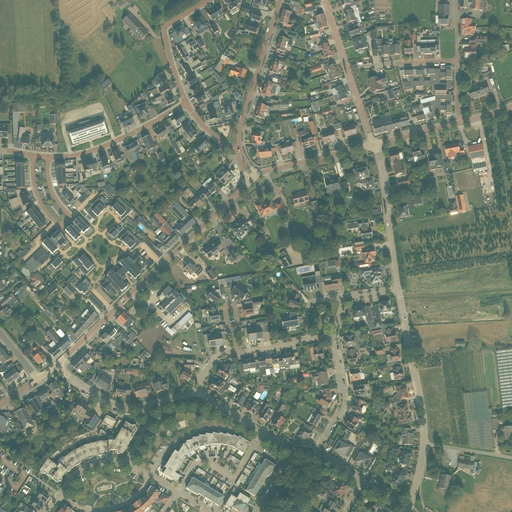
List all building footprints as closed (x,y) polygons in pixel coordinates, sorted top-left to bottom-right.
[(120,0),(116,3),(121,10),(129,5),(125,0),(120,0)] [(241,3),(239,0),(233,0),(225,0),(224,1),(230,11),(237,7),(236,5),(241,3)] [(266,0),(257,0),(257,1),(254,0),(252,7),(259,10),(260,6),(263,7),(264,7),(265,4),(266,5),(266,0)] [(471,5),(471,10),(484,11),(484,0),(472,0),(472,1),(471,1),(468,1),(461,0),(460,8),(468,9),(468,5),(471,5)] [(439,5),(439,25),(448,25),(448,16),(450,16),(450,6),(448,6),(448,2),(441,2),(441,5),(439,5)] [(349,11),(344,13),(346,18),(355,15),(360,14),(358,8),(360,8),(359,4),(348,8),(349,11)] [(284,11),(282,17),(289,19),(292,20),(294,14),(292,13),(293,11),(294,11),(296,7),(290,5),(288,9),(288,12),(284,11)] [(218,6),(207,13),(211,20),(223,13),(218,6)] [(249,14),(251,8),(244,6),(242,12),(249,14)] [(260,22),(262,16),(252,13),(250,19),(251,19),(254,20),(260,22)] [(148,33),(129,14),(122,21),(141,40),(148,33)] [(325,21),(323,15),(320,16),(319,14),(315,15),(313,15),(314,18),(317,17),(317,19),(313,20),(315,24),(318,23),(325,21)] [(350,26),(356,24),(359,23),(358,18),(356,19),(355,15),(346,18),(347,24),(349,23),(350,26)] [(283,26),(287,28),(290,29),(291,25),(287,24),(289,19),(282,17),(280,23),(283,24),(283,26)] [(202,34),(200,30),(205,27),(200,18),(196,21),(196,22),(193,23),(195,27),(193,28),(198,37),(202,34)] [(476,31),(476,27),(476,24),(471,24),(471,20),(461,20),(461,35),(472,35),(471,31),(476,31)] [(324,28),(327,27),(325,21),(318,23),(320,29),(319,30),(320,32),(324,31),(324,28)] [(359,23),(356,24),(350,26),(351,30),(349,30),(352,37),(360,34),(359,31),(362,30),(360,23),(359,23)] [(214,33),(218,31),(214,24),(210,26),(214,33)] [(237,31),(240,35),(243,35),(246,35),(249,35),(250,32),(256,34),(256,33),(257,33),(258,29),(257,29),(257,28),(246,24),(244,32),(238,30),(237,31)] [(176,35),(173,37),(177,44),(183,40),(181,37),(185,35),(181,27),(176,29),(177,30),(174,32),(176,35)] [(235,35),(236,35),(238,32),(233,29),(228,37),(232,39),(235,35)] [(425,55),(429,55),(428,44),(421,44),(420,36),(417,36),(417,52),(421,52),(421,54),(425,54),(425,55)] [(281,37),(279,43),(286,45),(287,42),(289,43),(289,40),(281,37)] [(363,49),(364,48),(361,37),(353,40),(356,51),(358,50),(358,52),(359,53),(361,53),(362,53),(363,52),(363,50),(363,49)] [(389,39),(389,51),(393,51),(393,55),(400,55),(399,46),(395,46),(395,44),(393,44),(393,39),(389,39)] [(377,40),(378,52),(382,52),(382,56),(388,55),(388,46),(384,47),(384,44),(382,45),(382,40),(377,40)] [(435,43),(428,44),(429,55),(433,54),(433,53),(436,53),(436,51),(439,51),(439,40),(435,40),(435,43)] [(180,54),(197,44),(195,41),(187,46),(184,41),(176,46),(178,49),(177,49),(180,54)] [(405,50),(405,54),(413,54),(412,42),(411,42),(410,42),(404,42),(404,50),(405,50)] [(285,49),(286,45),(279,43),(277,50),(285,52),(286,50),(285,49)] [(199,48),(197,44),(180,54),(183,59),(184,59),(186,61),(189,59),(193,57),(191,53),(199,48)] [(323,52),(330,50),(328,44),(319,47),(320,50),(322,49),(323,52)] [(476,46),(470,46),(470,49),(465,49),(465,58),(466,58),(466,60),(470,60),(470,61),(474,61),(474,56),(476,56),(476,46)] [(332,56),(330,50),(323,52),(325,56),(323,57),(324,59),(332,56)] [(229,60),(222,55),(220,59),(221,60),(220,61),(215,69),(220,73),(229,60)] [(185,72),(201,63),(199,60),(192,64),(189,59),(186,61),(184,63),(185,65),(182,67),(185,72)] [(274,59),(272,66),(278,68),(281,69),(282,65),(282,62),(274,59)] [(203,66),(201,63),(185,72),(188,77),(191,75),(193,78),(194,77),(198,75),(196,71),(203,66)] [(338,71),(335,65),(329,67),(328,64),(324,66),(325,71),(330,69),(331,73),(338,71)] [(272,66),(270,72),(278,75),(279,72),(277,71),(278,68),(272,66)] [(237,76),(244,78),(246,71),(236,68),(236,69),(231,68),(229,75),(236,78),(237,76)] [(430,81),(425,81),(425,86),(435,86),(435,78),(435,69),(427,70),(428,75),(430,75),(430,81)] [(441,69),(435,69),(435,78),(441,78),(452,78),(452,70),(446,70),(446,73),(441,73),(441,69)] [(414,87),(425,86),(425,81),(424,70),(416,70),(417,76),(419,76),(419,81),(414,82),(414,87)] [(338,80),(337,78),(340,77),(338,71),(331,73),(329,74),(330,78),(331,80),(332,82),(338,80)] [(405,71),(406,76),(408,76),(408,82),(403,82),(405,91),(414,89),(414,87),(414,82),(413,71),(405,71)] [(484,81),(493,79),(491,71),(482,74),(484,81)] [(160,87),(168,84),(167,80),(166,80),(166,79),(165,79),(162,72),(154,79),(157,85),(159,84),(160,87)] [(223,81),(217,74),(214,76),(219,84),(223,81)] [(387,83),(385,76),(378,78),(378,77),(369,80),(372,88),(371,88),(373,93),(381,90),(379,86),(387,83)] [(193,78),(187,81),(187,82),(187,83),(188,85),(189,85),(190,87),(195,84),(197,86),(200,84),(202,83),(198,78),(196,79),(194,77),(193,78)] [(452,89),(452,81),(446,81),(446,84),(441,84),(441,78),(435,78),(435,86),(435,89),(447,89),(452,89)] [(108,87),(104,82),(99,86),(102,92),(108,87)] [(267,82),(265,88),(271,90),(276,92),(277,88),(275,87),(275,84),(267,82)] [(170,88),(168,84),(160,87),(161,90),(159,91),(161,97),(167,94),(166,92),(170,90),(169,88),(170,88)] [(205,92),(200,84),(197,86),(191,90),(190,91),(192,94),(193,93),(194,95),(198,92),(200,95),(205,92)] [(485,93),(489,92),(486,84),(482,85),(482,86),(466,92),(468,96),(470,95),(471,99),(485,94),(485,93)] [(335,96),(339,95),(345,92),(343,86),(334,89),(331,90),(333,96),(335,96)] [(265,88),(262,94),(271,97),(272,94),(270,94),(271,90),(265,88)] [(393,89),(386,90),(387,100),(395,99),(393,89)] [(242,102),(243,97),(236,91),(233,95),(237,98),(238,98),(242,102)] [(210,100),(205,92),(200,95),(194,98),(195,99),(194,99),(197,103),(198,104),(203,101),(204,103),(210,100)] [(345,92),(339,95),(335,96),(336,100),(338,99),(339,102),(348,98),(345,92)] [(172,98),(172,97),(166,99),(165,95),(155,99),(155,100),(156,103),(161,102),(162,104),(164,103),(166,106),(174,103),(174,102),(175,101),(173,97),(172,98)] [(435,95),(435,101),(435,106),(441,106),(441,101),(446,101),(446,102),(452,102),(452,95),(449,95),(447,95),(435,95)] [(429,119),(436,118),(435,106),(435,101),(422,104),(423,109),(428,108),(430,113),(427,114),(429,119)] [(149,115),(148,114),(147,111),(150,110),(146,102),(140,106),(141,109),(138,111),(142,119),(146,117),(146,116),(149,115)] [(216,114),(220,113),(218,102),(217,102),(213,103),(212,109),(212,110),(208,111),(210,120),(217,119),(216,114)] [(235,102),(223,105),(226,117),(230,116),(230,115),(233,115),(233,114),(233,112),(236,111),(235,108),(237,108),(235,102)] [(132,117),(137,115),(131,104),(130,105),(126,107),(130,114),(119,120),(121,124),(120,125),(122,128),(123,128),(127,126),(128,127),(131,125),(131,124),(135,122),(132,117)] [(259,104),(257,110),(264,112),(264,113),(269,114),(271,108),(259,104)] [(409,107),(411,113),(418,111),(419,116),(417,117),(418,122),(425,120),(426,120),(424,115),(423,109),(422,104),(409,107)] [(441,106),(435,106),(436,118),(441,116),(441,111),(446,111),(446,113),(452,113),(452,106),(441,106)] [(268,116),(269,114),(264,113),(264,112),(257,110),(255,117),(264,120),(265,117),(267,117),(268,116)] [(373,126),(376,135),(389,132),(386,123),(392,121),(389,113),(386,114),(384,115),(385,117),(386,117),(386,118),(373,122),(374,126),(373,126)] [(182,114),(172,121),(177,129),(182,125),(180,123),(185,120),(185,119),(186,118),(183,114),(182,115),(182,114)] [(393,121),(395,130),(402,128),(402,127),(410,125),(409,122),(410,122),(410,121),(409,121),(408,117),(393,121)] [(395,130),(393,121),(392,121),(386,123),(389,132),(395,130)] [(73,145),(107,134),(107,133),(104,124),(104,123),(69,135),(72,145),(73,145)] [(7,129),(11,129),(11,125),(0,125),(0,137),(2,138),(8,138),(7,129)] [(187,135),(193,129),(191,126),(191,127),(189,125),(187,127),(185,125),(179,129),(182,134),(185,132),(187,135)] [(349,128),(351,136),(357,134),(357,132),(359,131),(357,126),(349,128)] [(25,128),(20,127),(18,138),(22,139),(21,143),(29,145),(30,139),(31,139),(31,135),(26,134),(25,128)] [(168,135),(163,128),(154,133),(159,140),(168,135)] [(345,137),(351,136),(349,128),(341,130),(343,136),(345,135),(345,137)] [(196,133),(193,129),(187,135),(189,137),(187,139),(190,143),(196,139),(194,137),(197,134),(196,133)] [(264,132),(256,131),(256,134),(254,134),(253,141),(257,141),(257,144),(261,144),(265,145),(265,142),(262,142),(261,141),(261,135),(264,136),(264,132)] [(328,134),(330,141),(336,140),(336,137),(338,137),(336,131),(328,134)] [(324,143),(330,141),(328,134),(320,136),(322,141),(324,141),(324,143)] [(149,135),(142,139),(148,152),(155,148),(149,135)] [(309,147),(307,139),(306,135),(298,137),(301,147),(303,146),(303,149),(309,147)] [(54,138),(39,137),(39,143),(42,143),(42,147),(46,147),(49,148),(49,147),(54,148),(54,138)] [(307,139),(309,147),(315,145),(315,143),(317,143),(316,137),(307,139)] [(193,148),(198,154),(208,144),(203,139),(193,148)] [(143,150),(140,145),(138,146),(136,142),(130,145),(139,162),(141,161),(139,151),(143,150)] [(288,153),(286,145),(285,142),(279,144),(278,144),(278,145),(279,147),(278,147),(280,153),(282,152),(283,154),(288,153)] [(294,149),(296,148),(294,143),(286,145),(288,153),(294,151),(294,149)] [(266,157),(265,149),(265,147),(265,145),(261,144),(257,144),(257,150),(258,156),(260,155),(260,158),(266,157)] [(447,156),(448,156),(449,159),(457,158),(456,154),(460,153),(460,155),(465,155),(463,149),(459,149),(458,144),(445,146),(447,156)] [(139,162),(130,145),(125,147),(127,151),(124,152),(127,158),(131,156),(134,161),(136,165),(139,162)] [(469,148),(471,157),(472,165),(474,172),(487,169),(483,145),(469,148)] [(272,154),(274,154),(274,148),(265,149),(266,157),(272,157),(272,154)] [(412,150),(413,155),(409,156),(410,161),(414,160),(415,162),(418,161),(419,162),(420,166),(427,164),(424,153),(421,154),(419,148),(412,150)] [(112,153),(117,164),(125,160),(123,155),(120,156),(118,151),(117,151),(116,150),(112,152),(113,153),(112,153)] [(394,169),(396,175),(402,173),(399,160),(400,160),(398,152),(390,154),(392,162),(394,162),(395,169),(394,169)] [(162,153),(157,155),(161,162),(166,160),(162,153)] [(441,155),(434,156),(433,157),(434,157),(434,158),(429,159),(431,170),(437,169),(436,168),(444,166),(445,174),(451,173),(449,164),(448,163),(443,164),(441,155)] [(98,162),(101,171),(110,168),(106,157),(105,157),(105,156),(100,157),(101,158),(100,159),(101,162),(98,162)] [(91,160),(87,161),(90,170),(93,170),(93,172),(99,171),(97,164),(94,164),(94,161),(92,162),(91,160)] [(90,170),(87,161),(84,162),(84,163),(82,164),(83,169),(80,169),(82,175),(88,174),(87,171),(90,170)] [(369,171),(369,170),(368,170),(368,171),(367,169),(363,169),(362,168),(363,167),(362,167),(361,168),(359,169),(358,169),(356,170),(353,170),(354,174),(356,174),(357,180),(358,180),(357,181),(359,181),(361,181),(362,181),(364,181),(365,181),(367,189),(375,188),(373,178),(369,179),(368,177),(369,177),(368,175),(369,175),(370,175),(370,174),(369,173),(369,172),(369,171)] [(231,176),(225,170),(217,178),(223,184),(226,181),(225,180),(230,175),(231,176)] [(326,182),(326,183),(328,191),(327,191),(326,191),(328,196),(328,195),(333,194),(332,190),(340,188),(338,179),(333,181),(331,182),(331,181),(329,182),(328,181),(327,182),(326,182)] [(208,186),(206,189),(211,195),(216,191),(214,189),(217,186),(212,180),(207,185),(208,186)] [(340,185),(341,187),(342,192),(349,191),(347,183),(340,185)] [(114,190),(109,184),(104,189),(104,192),(108,196),(114,190)] [(66,199),(73,192),(70,189),(70,185),(66,185),(63,186),(63,189),(59,189),(59,192),(62,194),(66,199)] [(79,186),(73,192),(66,199),(70,203),(72,200),(74,203),(79,198),(76,195),(81,189),(79,186)] [(183,193),(186,196),(188,195),(193,201),(188,205),(194,211),(199,207),(198,206),(201,204),(202,204),(188,189),(183,193)] [(207,199),(211,195),(206,189),(203,191),(202,190),(197,195),(202,200),(205,197),(207,199)] [(29,197),(27,192),(22,194),(20,190),(15,190),(18,197),(10,200),(11,204),(29,198),(29,197)] [(78,200),(81,204),(92,193),(88,190),(78,200)] [(306,193),(292,196),(294,205),(308,202),(306,193)] [(463,195),(456,196),(459,213),(466,211),(463,195)] [(195,222),(177,203),(174,206),(172,204),(173,203),(168,197),(166,199),(170,204),(168,206),(170,209),(183,222),(176,229),(182,235),(189,229),(195,222)] [(26,205),(31,203),(29,198),(30,198),(29,198),(11,204),(13,208),(21,205),(23,212),(27,209),(26,205)] [(116,213),(125,205),(124,204),(124,205),(118,199),(119,198),(118,198),(109,207),(110,207),(113,210),(112,210),(113,211),(113,210),(116,213),(117,213),(116,213)] [(107,208),(98,199),(99,199),(92,205),(100,213),(103,211),(104,211),(103,210),(106,207),(107,208)] [(458,213),(456,200),(448,202),(450,210),(449,210),(450,214),(458,213)] [(256,206),(261,217),(277,210),(279,214),(286,211),(281,201),(275,204),(275,205),(273,207),(271,202),(262,206),(261,204),(256,206)] [(122,220),(131,211),(125,205),(125,204),(125,205),(116,213),(117,213),(119,216),(119,217),(120,216),(123,219),(122,220)] [(100,213),(92,205),(92,206),(86,212),(86,211),(85,211),(94,221),(95,220),(94,220),(97,217),(98,217),(97,216),(100,214),(100,213)] [(407,205),(398,206),(400,218),(409,217),(407,205)] [(30,217),(37,212),(33,208),(26,213),(30,217)] [(159,229),(166,236),(161,240),(169,248),(178,240),(173,235),(175,233),(166,223),(154,211),(153,212),(153,215),(154,216),(151,219),(160,228),(159,229)] [(33,221),(40,216),(37,212),(30,217),(33,221)] [(36,226),(43,221),(40,216),(33,221),(36,226)] [(87,231),(88,230),(89,229),(78,218),(73,223),(75,225),(72,227),(71,225),(65,231),(74,240),(74,241),(75,240),(76,241),(81,236),(79,234),(81,232),(83,234),(87,230),(87,231)] [(250,227),(246,222),(242,219),(231,229),(234,232),(233,233),(233,234),(235,235),(236,235),(238,236),(244,230),(245,232),(250,227)] [(361,232),(362,239),(372,238),(371,230),(370,230),(368,220),(358,222),(358,223),(357,223),(357,222),(347,224),(348,230),(358,229),(359,232),(361,232)] [(46,225),(43,221),(36,226),(40,230),(46,225)] [(144,221),(143,221),(141,223),(147,229),(150,227),(144,221)] [(122,229),(118,225),(115,227),(113,229),(112,229),(113,229),(111,230),(108,234),(113,239),(123,229),(122,229)] [(126,245),(134,237),(133,237),(128,231),(128,230),(119,239),(120,239),(123,242),(122,243),(123,242),(126,245)] [(47,238),(42,244),(51,253),(50,253),(51,254),(51,253),(52,254),(58,249),(56,247),(58,245),(60,247),(66,241),(65,240),(66,240),(65,239),(63,237),(58,231),(51,238),(52,238),(49,240),(47,238)] [(131,252),(141,243),(140,243),(134,237),(135,237),(134,237),(126,245),(129,248),(128,248),(128,249),(129,248),(132,251),(131,252)] [(165,252),(169,248),(161,240),(158,237),(156,239),(159,243),(160,242),(161,244),(159,246),(158,245),(156,248),(160,252),(162,250),(163,250),(162,250),(165,252)] [(206,256),(209,259),(213,256),(213,257),(220,252),(219,250),(222,247),(218,243),(215,246),(214,244),(211,246),(211,247),(208,250),(207,249),(203,252),(205,254),(204,255),(206,256)] [(233,250),(229,254),(231,256),(228,259),(232,264),(235,261),(236,262),(243,257),(237,249),(234,251),(233,250)] [(357,268),(362,268),(370,266),(371,266),(370,262),(375,262),(374,254),(375,254),(374,249),(365,250),(363,251),(362,251),(364,258),(365,258),(365,263),(357,264),(357,268)] [(280,261),(284,269),(292,265),(288,256),(285,251),(280,254),(282,259),(280,261)] [(88,261),(89,260),(86,257),(86,256),(85,257),(82,253),(83,253),(82,252),(73,261),(73,262),(74,261),(80,268),(79,268),(80,269),(88,261)] [(140,263),(142,260),(135,253),(132,256),(131,256),(130,257),(129,258),(141,271),(145,268),(140,263)] [(126,278),(124,276),(125,275),(128,273),(135,280),(136,279),(137,278),(140,275),(139,273),(141,271),(129,258),(129,257),(126,260),(125,258),(122,261),(120,264),(121,264),(120,265),(121,266),(121,265),(123,267),(120,270),(115,274),(114,273),(114,272),(113,271),(113,272),(112,271),(107,276),(108,277),(105,280),(106,280),(118,293),(121,290),(122,292),(126,288),(126,289),(127,288),(126,288),(127,287),(125,284),(123,282),(126,278)] [(65,265),(61,261),(59,258),(58,258),(51,265),(57,272),(65,265)] [(86,276),(95,267),(95,266),(94,267),(93,266),(88,261),(80,269),(79,269),(80,269),(86,275),(85,276),(86,276)] [(197,276),(203,271),(198,267),(196,269),(193,266),(192,266),(189,264),(184,269),(187,272),(187,271),(191,275),(190,275),(191,275),(195,272),(195,273),(197,276)] [(370,269),(370,266),(362,268),(362,270),(361,270),(362,277),(370,276),(370,279),(367,279),(368,285),(378,283),(378,282),(382,282),(380,268),(376,268),(375,268),(370,269)] [(205,274),(211,281),(217,277),(211,269),(205,274)] [(37,273),(35,275),(41,282),(44,279),(37,273)] [(248,292),(237,284),(235,285),(234,284),(233,281),(235,281),(234,278),(240,277),(240,276),(225,279),(227,287),(227,289),(232,288),(233,289),(231,292),(235,295),(234,295),(238,298),(238,297),(242,300),(248,292)] [(39,281),(35,277),(32,280),(33,280),(30,283),(33,287),(39,281)] [(304,283),(303,283),(305,292),(317,290),(316,284),(318,283),(317,277),(313,278),(314,281),(308,282),(308,280),(303,281),(304,283)] [(341,277),(332,278),(331,277),(323,278),(323,283),(325,283),(326,291),(333,290),(339,289),(338,284),(342,283),(341,277)] [(93,288),(90,286),(91,285),(90,283),(86,279),(76,288),(80,293),(81,292),(84,294),(87,291),(88,292),(93,288)] [(225,295),(224,288),(227,287),(225,279),(217,281),(219,290),(215,290),(214,293),(211,291),(207,297),(210,298),(209,300),(212,302),(213,301),(216,303),(220,298),(219,297),(220,295),(221,295),(225,295)] [(106,280),(105,281),(104,282),(104,283),(101,286),(108,293),(110,291),(115,296),(118,293),(106,280)] [(294,283),(290,286),(297,294),(300,291),(294,283)] [(54,284),(48,290),(51,294),(57,288),(54,284)] [(69,285),(63,290),(69,297),(75,292),(69,285)] [(169,287),(168,286),(161,294),(162,294),(157,298),(162,303),(165,300),(166,301),(172,295),(171,294),(172,293),(171,292),(172,290),(169,287),(170,287),(169,287)] [(172,295),(166,301),(160,307),(168,315),(169,314),(170,315),(183,301),(184,302),(186,299),(181,293),(179,295),(175,290),(172,293),(171,294),(172,295)] [(90,292),(86,296),(100,311),(104,307),(90,292)] [(288,305),(298,308),(300,301),(298,301),(299,296),(293,294),(291,298),(288,305)] [(0,304),(2,307),(7,303),(12,299),(9,297),(8,295),(2,300),(0,298),(0,304)] [(258,309),(257,305),(263,304),(263,300),(253,302),(254,306),(243,308),(244,315),(253,314),(253,310),(258,309)] [(377,320),(376,314),(381,313),(381,314),(388,313),(389,314),(392,313),(392,308),(390,308),(389,302),(379,304),(380,305),(373,306),(374,311),(372,312),(374,326),(374,328),(374,329),(386,327),(386,324),(382,325),(382,324),(377,320)] [(7,303),(2,307),(1,308),(3,310),(0,312),(0,315),(4,320),(9,315),(12,312),(9,308),(11,307),(7,303)] [(366,314),(365,306),(352,309),(352,312),(352,313),(352,314),(352,315),(352,316),(353,317),(354,318),(366,316),(367,322),(373,321),(372,313),(366,314)] [(202,318),(210,316),(211,323),(215,322),(215,321),(220,320),(218,313),(217,313),(216,308),(201,310),(202,318)] [(85,329),(97,315),(91,310),(83,318),(80,316),(76,320),(76,321),(85,329)] [(189,312),(177,324),(180,327),(193,316),(189,312)] [(129,318),(123,313),(116,320),(125,327),(128,323),(126,321),(129,318)] [(296,323),(297,314),(290,313),(289,322),(281,323),(282,329),(289,328),(288,331),(296,330),(296,327),(299,326),(298,323),(296,323)] [(77,338),(85,329),(76,321),(73,324),(76,326),(73,329),(70,326),(68,329),(77,338)] [(268,328),(265,328),(264,323),(257,324),(257,329),(254,329),(256,340),(257,339),(257,340),(262,339),(261,339),(263,338),(262,334),(266,333),(269,332),(268,328)] [(256,340),(254,329),(250,330),(250,328),(243,329),(245,336),(248,336),(249,341),(250,341),(255,340),(256,340)] [(63,352),(70,345),(64,339),(60,343),(58,341),(59,340),(50,329),(46,333),(51,338),(63,352)] [(110,329),(105,334),(110,339),(113,342),(116,345),(118,343),(115,340),(120,336),(116,332),(115,334),(110,329)] [(393,330),(385,331),(382,332),(385,346),(391,344),(390,342),(397,340),(396,336),(395,336),(394,333),(393,333),(393,330)] [(132,332),(128,336),(132,341),(137,337),(132,332)] [(214,336),(216,346),(217,346),(217,347),(222,346),(221,345),(223,345),(222,340),(225,340),(224,332),(217,333),(218,335),(214,336)] [(132,341),(128,336),(125,333),(122,337),(128,344),(132,341)] [(110,339),(105,334),(100,338),(106,344),(110,339)] [(216,346),(214,336),(210,337),(209,335),(203,336),(204,343),(208,343),(209,347),(210,347),(210,348),(215,347),(215,346),(216,346)] [(356,346),(355,339),(354,339),(354,336),(346,337),(347,342),(345,342),(346,348),(352,347),(353,350),(359,349),(360,349),(359,346),(356,346)] [(42,346),(37,340),(35,338),(33,341),(40,348),(42,346)] [(44,348),(54,359),(62,352),(56,345),(52,349),(48,344),(44,348)] [(36,353),(32,356),(39,364),(43,361),(44,362),(46,360),(46,359),(37,347),(33,349),(36,353)] [(320,359),(325,358),(323,351),(322,352),(321,347),(314,348),(314,353),(315,360),(316,360),(316,361),(320,360),(320,359)] [(398,354),(397,348),(391,349),(392,355),(391,355),(390,355),(391,362),(386,363),(387,366),(398,364),(397,361),(401,360),(399,354),(398,354)] [(511,348),(496,351),(503,408),(511,406),(511,348)] [(356,356),(356,353),(359,352),(359,349),(353,350),(348,351),(349,357),(348,357),(349,364),(353,363),(353,364),(358,363),(357,356),(356,356)] [(84,351),(77,358),(83,364),(84,364),(90,358),(92,359),(95,357),(90,351),(87,354),(84,351)] [(289,366),(293,365),(299,364),(298,357),(294,358),(293,353),(290,354),(290,352),(287,353),(289,366)] [(282,357),(278,358),(279,366),(279,367),(285,366),(285,369),(290,368),(289,366),(287,353),(284,353),(285,355),(281,355),(282,357)] [(10,359),(5,354),(0,358),(0,361),(3,365),(10,359)] [(279,366),(278,358),(277,356),(271,357),(271,355),(267,356),(270,371),(274,371),(273,366),(279,366)] [(270,371),(267,356),(264,357),(264,358),(258,359),(258,360),(259,370),(260,372),(270,370),(270,371)] [(89,365),(84,364),(83,364),(77,358),(71,364),(77,371),(79,369),(82,372),(89,365)] [(259,370),(258,360),(254,361),(254,358),(248,359),(249,369),(255,368),(255,370),(259,370)] [(249,369),(248,359),(242,360),(242,363),(238,363),(240,373),(244,372),(244,373),(245,374),(250,373),(249,369)] [(19,377),(15,370),(11,372),(9,369),(14,366),(12,363),(5,368),(8,372),(14,381),(19,377)] [(223,380),(227,382),(231,376),(230,375),(228,373),(229,372),(228,372),(231,367),(224,363),(222,368),(221,367),(217,374),(224,379),(223,380)] [(194,364),(193,364),(184,364),(184,367),(183,367),(183,372),(180,377),(181,377),(182,379),(184,379),(188,381),(192,374),(190,372),(191,370),(191,368),(194,368),(194,364)] [(360,374),(362,374),(361,367),(354,368),(355,371),(350,372),(351,376),(352,376),(352,381),(361,380),(360,374)] [(395,380),(404,378),(403,373),(402,373),(401,367),(393,369),(394,373),(395,380)] [(8,385),(14,381),(8,372),(6,373),(6,375),(3,376),(4,377),(3,377),(8,385)] [(109,385),(111,382),(112,380),(101,372),(97,378),(100,380),(98,384),(101,386),(101,387),(105,390),(106,390),(108,391),(109,391),(110,388),(111,387),(109,385)] [(327,385),(328,384),(327,378),(328,377),(327,372),(316,374),(316,375),(312,376),(313,381),(315,381),(316,386),(324,385),(324,387),(327,386),(327,385)] [(88,379),(89,380),(87,384),(90,386),(93,382),(97,376),(93,373),(91,375),(88,379)] [(237,390),(230,386),(226,384),(226,383),(219,379),(219,380),(220,380),(218,383),(218,384),(213,381),(209,387),(212,389),(212,390),(214,391),(215,390),(218,392),(220,388),(223,389),(225,391),(227,390),(234,394),(237,390)] [(155,388),(156,393),(164,390),(164,389),(169,388),(167,381),(162,382),(153,384),(154,388),(155,388)] [(358,388),(354,388),(355,396),(359,396),(359,397),(366,396),(364,389),(369,388),(368,382),(357,384),(358,388)] [(50,394),(50,395),(52,399),(58,396),(60,399),(65,396),(61,391),(60,391),(58,389),(59,388),(56,383),(54,384),(54,383),(48,386),(52,392),(50,394)] [(135,393),(136,398),(143,396),(143,397),(147,396),(146,391),(150,390),(148,383),(139,385),(140,387),(135,389),(136,393),(135,393)] [(117,385),(115,394),(121,396),(121,397),(125,397),(126,394),(129,395),(131,388),(124,387),(117,386),(118,385),(117,385)] [(394,399),(394,403),(395,403),(401,402),(401,399),(408,398),(407,393),(406,390),(407,390),(406,388),(404,389),(403,386),(396,387),(397,391),(397,390),(398,396),(395,396),(394,399)] [(238,396),(234,403),(241,407),(248,394),(237,388),(237,390),(234,394),(238,396)] [(324,406),(328,408),(332,402),(330,401),(331,399),(330,389),(323,390),(323,394),(325,394),(326,394),(324,397),(320,404),(324,406)] [(56,406),(52,399),(50,395),(48,397),(45,391),(44,391),(42,392),(38,395),(36,397),(27,403),(33,414),(35,417),(45,412),(40,403),(43,401),(42,400),(47,397),(49,400),(48,401),(53,408),(56,406)] [(493,419),(492,412),(492,409),(489,410),(486,391),(463,394),(470,446),(494,449),(491,431),(490,420),(493,419)] [(247,410),(253,414),(255,411),(258,413),(259,411),(261,408),(258,406),(260,403),(259,401),(255,399),(253,399),(251,402),(248,400),(244,407),(247,409),(247,410)] [(364,401),(356,400),(355,405),(354,405),(352,411),(362,413),(363,405),(364,401)] [(265,401),(261,408),(259,411),(262,413),(259,418),(266,422),(268,418),(269,418),(271,414),(266,411),(269,406),(270,404),(265,401)] [(284,406),(286,404),(282,401),(280,404),(280,403),(275,411),(280,414),(284,406)] [(86,419),(89,414),(86,412),(88,408),(84,405),(84,404),(81,402),(74,411),(86,419)] [(408,423),(411,422),(410,422),(412,421),(411,416),(409,417),(407,404),(397,406),(399,418),(400,424),(404,424),(405,425),(407,424),(408,423)] [(21,431),(33,426),(25,408),(16,411),(20,421),(17,423),(21,431)] [(310,423),(317,427),(322,417),(319,415),(321,412),(314,408),(311,414),(314,415),(310,423)] [(500,419),(499,411),(492,412),(493,419),(497,419),(500,419)] [(0,423),(5,426),(7,422),(11,424),(12,421),(10,418),(9,418),(6,413),(2,414),(1,417),(0,416),(0,423)] [(101,420),(98,418),(91,414),(85,424),(83,427),(90,432),(91,432),(94,431),(101,420)] [(107,426),(111,419),(106,415),(102,423),(107,426)] [(281,424),(282,425),(285,420),(277,415),(272,424),(279,428),(281,424)] [(359,420),(351,416),(349,420),(346,426),(350,428),(349,429),(352,430),(353,430),(354,430),(358,423),(357,423),(359,420)] [(112,429),(116,422),(111,419),(107,426),(112,429)] [(498,430),(497,419),(493,419),(490,420),(491,431),(498,430)] [(137,429),(136,428),(136,427),(136,426),(135,426),(134,426),(134,425),(133,425),(133,426),(132,426),(126,422),(125,422),(127,423),(117,439),(108,434),(108,442),(108,443),(109,453),(111,450),(116,450),(117,451),(117,452),(117,453),(118,454),(119,454),(120,454),(120,453),(122,454),(137,429)] [(298,436),(298,437),(305,441),(307,437),(310,439),(313,433),(309,430),(311,427),(305,424),(303,427),(304,428),(299,437),(298,436)] [(505,431),(505,440),(511,439),(511,426),(504,427),(504,428),(500,428),(501,432),(505,431)] [(411,434),(411,429),(402,429),(402,436),(404,436),(404,445),(412,445),(413,440),(413,438),(413,434),(411,434)] [(205,435),(202,435),(205,446),(210,445),(209,434),(205,434),(205,435)] [(198,437),(195,438),(199,448),(205,446),(202,435),(198,435),(198,437)] [(232,436),(229,435),(227,445),(233,447),(238,438),(233,435),(232,436)] [(244,454),(244,453),(250,443),(239,436),(238,438),(233,447),(244,454)] [(345,444),(345,445),(348,440),(345,438),(342,440),(338,437),(332,446),(336,448),(334,451),(337,452),(336,452),(339,454),(345,444)] [(192,440),(189,441),(194,450),(199,448),(195,438),(192,438),(192,440)] [(361,448),(364,443),(366,439),(362,438),(358,446),(361,448)] [(186,443),(183,444),(189,453),(194,450),(189,441),(186,441),(186,443)] [(87,459),(90,458),(92,458),(95,457),(97,456),(99,456),(100,456),(101,455),(104,455),(107,455),(109,455),(109,453),(108,443),(101,443),(85,447),(71,454),(59,464),(66,471),(68,473),(71,470),(73,468),(75,466),(78,464),(79,464),(81,463),(82,462),(84,461),(87,459)] [(189,453),(183,444),(180,445),(181,448),(179,451),(178,453),(175,451),(164,468),(166,469),(163,474),(177,483),(180,477),(175,473),(184,459),(185,460),(186,460),(187,460),(187,459),(186,458),(184,457),(186,455),(188,456),(189,453)] [(346,454),(349,456),(355,447),(350,444),(348,446),(345,445),(345,444),(339,454),(342,456),(342,455),(345,457),(346,454)] [(357,464),(360,466),(366,456),(367,454),(358,449),(353,458),(356,461),(355,463),(357,464)] [(403,466),(405,466),(406,465),(409,466),(410,461),(412,453),(401,451),(401,454),(400,459),(398,458),(396,459),(396,461),(397,463),(400,464),(402,464),(403,466)] [(370,468),(375,460),(375,459),(371,456),(369,458),(366,456),(360,466),(363,468),(363,467),(365,469),(367,466),(370,468)] [(62,479),(61,478),(66,471),(59,464),(57,467),(47,461),(48,459),(40,470),(58,483),(59,481),(60,482),(61,481),(62,480),(62,479)] [(258,471),(267,476),(269,477),(275,466),(265,459),(258,471)] [(458,467),(473,470),(474,462),(459,460),(458,467)] [(398,470),(390,483),(390,484),(399,489),(405,478),(404,478),(406,474),(398,470)] [(264,481),(267,476),(258,471),(255,476),(264,481)] [(451,476),(442,475),(441,480),(442,480),(440,488),(439,488),(452,490),(453,484),(450,483),(451,476)] [(252,481),(261,486),(264,481),(255,476),(252,481)] [(198,494),(204,484),(193,478),(186,488),(191,491),(192,490),(193,491),(192,492),(197,495),(198,494)] [(338,480),(336,484),(336,483),(335,483),(334,483),(333,483),(333,484),(332,484),(332,485),(331,485),(331,486),(331,487),(332,487),(332,488),(333,489),(334,489),(331,493),(341,498),(348,486),(338,480)] [(258,491),(261,486),(252,481),(249,486),(258,491)] [(316,489),(317,490),(324,494),(327,495),(330,491),(326,489),(328,487),(328,486),(328,485),(328,484),(321,481),(316,489)] [(203,497),(209,488),(204,484),(198,494),(203,497)] [(249,486),(246,491),(255,497),(258,491),(249,486)] [(160,493),(150,487),(148,490),(150,491),(147,496),(145,499),(144,499),(140,502),(139,501),(136,503),(142,511),(143,511),(151,505),(154,502),(160,493)] [(208,500),(214,491),(209,488),(203,497),(208,500)] [(322,498),(324,494),(317,490),(315,494),(322,498)] [(208,500),(213,503),(219,494),(214,491),(208,500)] [(49,497),(41,492),(38,498),(36,497),(34,500),(35,501),(42,505),(44,502),(45,501),(46,502),(49,497)] [(227,502),(226,504),(225,506),(231,510),(232,508),(238,511),(241,511),(245,505),(246,506),(250,500),(248,499),(246,497),(243,495),(241,494),(240,493),(236,499),(231,495),(230,497),(229,499),(227,502)] [(159,501),(165,504),(169,498),(163,494),(159,501)] [(219,494),(213,503),(219,506),(224,497),(219,494)] [(28,508),(29,509),(33,511),(36,511),(38,510),(38,511),(39,510),(40,510),(43,506),(42,505),(35,501),(32,506),(31,505),(28,508)] [(334,511),(335,511),(333,510),(336,505),(331,502),(328,507),(326,506),(322,511),(323,511),(334,511)] [(134,507),(129,510),(130,511),(127,511),(119,511),(120,511),(119,511),(142,511),(136,503),(133,505),(134,507)] [(384,506),(384,505),(380,503),(378,507),(381,509),(379,511),(390,511),(391,510),(384,506)]
